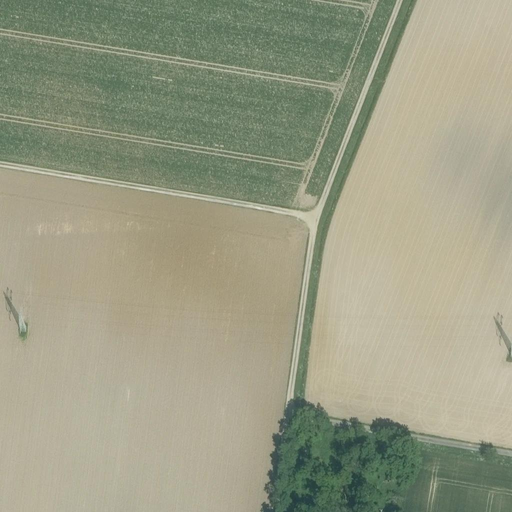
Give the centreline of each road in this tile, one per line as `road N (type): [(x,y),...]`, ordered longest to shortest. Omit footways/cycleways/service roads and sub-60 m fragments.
road 1 (track): [(279,511),(320,217),(406,0)]
road 2 (track): [(0,163),(320,217)]
road 3 (track): [(511,455),(291,423)]
